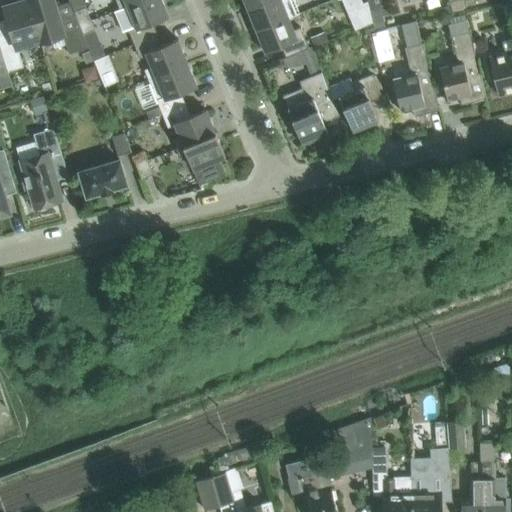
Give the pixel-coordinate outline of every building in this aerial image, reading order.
[(0,45),(5,63),(7,70),(21,66),(16,49),(40,41),(27,0),(16,0),(3,4),(8,19),(0,21),(0,45)] [(54,0),(27,0),(40,41),(63,35),(69,54),(89,48),(83,34),(75,14),(60,19),(54,0)] [(161,0),(142,0),(120,9),(114,12),(123,32),(128,30),(134,44),(157,35),(153,24),(169,17),(161,0)] [(116,0),(120,9),(142,0),(116,0)] [(243,0),(248,10),(272,0),(243,0)] [(300,14),(293,0),(272,0),(248,10),(257,31),(296,15),(296,16),(300,14)] [(341,0),(347,12),(348,13),(368,5),(368,3),(367,0),(362,3),(360,0),(341,0)] [(367,0),(368,3),(368,5),(369,7),(370,10),(385,6),(383,0),(367,0)] [(448,0),(452,13),(467,9),(464,0),(448,0)] [(74,11),(75,14),(83,34),(95,30),(85,7),(74,11)] [(370,11),(374,23),(376,31),(385,28),(379,8),(370,11)] [(296,16),(296,15),(257,31),(265,53),(281,46),(286,58),(296,53),(309,48),(301,27),(294,30),(289,19),(296,16)] [(440,70),(443,81),(447,100),(459,97),(461,105),(486,99),(467,19),(448,24),(452,38),(458,65),(440,70)] [(393,80),(401,112),(412,109),(414,116),(440,110),(423,43),(421,43),(418,32),(404,35),(406,47),(404,47),(411,75),(393,80)] [(313,47),(328,41),(324,33),(309,39),(313,47)] [(157,35),(134,44),(140,58),(147,56),(151,67),(145,70),(148,79),(187,63),(178,39),(162,46),(157,35)] [(490,57),(495,76),(499,95),(511,92),(511,41),(503,44),(505,53),(490,57)] [(102,46),(90,51),(94,60),(105,56),(102,46)] [(334,100),(328,87),(312,47),(309,48),(296,53),(301,65),(306,63),(311,76),(300,81),(302,88),(283,96),(302,144),(328,133),(323,122),(340,115),(334,100)] [(102,81),(116,76),(108,55),(105,56),(94,60),(102,81)] [(197,87),(187,63),(148,79),(152,87),(149,88),(154,102),(157,101),(159,107),(149,111),(152,119),(163,114),(162,114),(186,105),(181,94),(197,87)] [(81,70),(86,83),(98,79),(94,66),(81,70)] [(371,102),(382,97),(372,74),(352,82),(350,78),(328,87),(334,100),(339,98),(353,131),(379,121),(371,102)] [(31,100),(35,114),(43,112),(48,110),(44,96),(31,100)] [(173,140),(177,149),(216,133),(206,109),(190,116),(186,105),(162,114),(163,114),(168,129),(175,126),(180,137),(173,140)] [(68,176),(54,128),(33,134),(40,155),(20,161),(24,175),(20,176),(25,191),(29,190),(34,209),(63,200),(57,179),(68,176)] [(123,133),(112,137),(118,156),(131,152),(123,133)] [(216,133),(177,149),(180,158),(187,156),(199,185),(226,174),(220,160),(225,157),(216,133)] [(0,216),(10,213),(4,190),(13,187),(14,192),(16,191),(4,149),(0,150),(0,216)] [(144,151),(133,156),(142,179),(153,174),(144,151)] [(120,160),(79,172),(87,196),(101,192),(102,194),(113,190),(113,188),(127,184),(120,160)] [(492,375),(493,387),(510,386),(510,375),(492,375)] [(383,415),(373,419),(377,429),(387,425),(383,415)] [(371,417),(325,433),(333,467),(373,457),(372,448),(371,417)] [(449,448),(450,448),(465,447),(463,421),(447,423),(449,448)] [(495,442),(479,443),(480,454),(480,461),(483,500),(483,511),(509,511),(509,498),(505,498),(505,478),(495,478),(492,478),(491,462),(495,461),(495,442)] [(386,448),(372,448),(373,457),(373,494),(383,494),(383,511),(410,511),(410,489),(396,490),(396,479),(386,479),(386,448)] [(409,458),(410,489),(410,511),(440,511),(440,501),(451,501),(448,448),(430,449),(430,457),(409,458)] [(462,499),(461,511),(483,511),(483,500),(480,461),(470,461),(471,479),(469,479),(469,499),(462,499)] [(337,511),(325,464),(312,467),(313,472),(288,478),(292,498),(307,494),(310,511),(337,511)] [(224,473),(209,477),(219,507),(232,502),(234,511),(272,511),(270,501),(260,504),(247,509),(241,488),(230,492),(224,473)] [(219,507),(209,477),(195,482),(204,511),(219,507)] [(169,486),(150,494),(154,502),(173,495),(169,486)]
